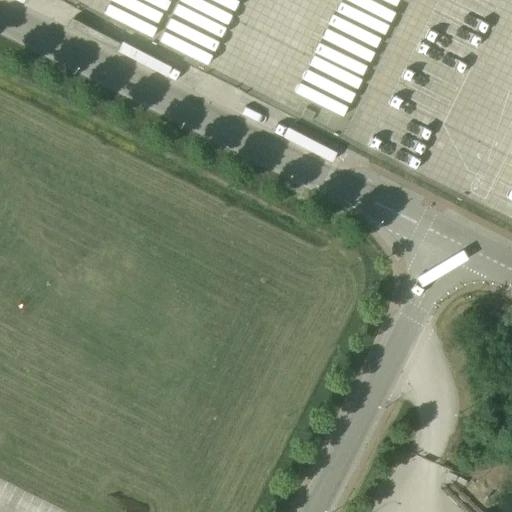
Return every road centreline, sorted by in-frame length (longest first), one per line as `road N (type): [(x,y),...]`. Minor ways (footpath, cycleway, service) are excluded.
road 1 (unclassified): [(450,240),(0,9)]
road 2 (unclassified): [(315,511),(450,240)]
